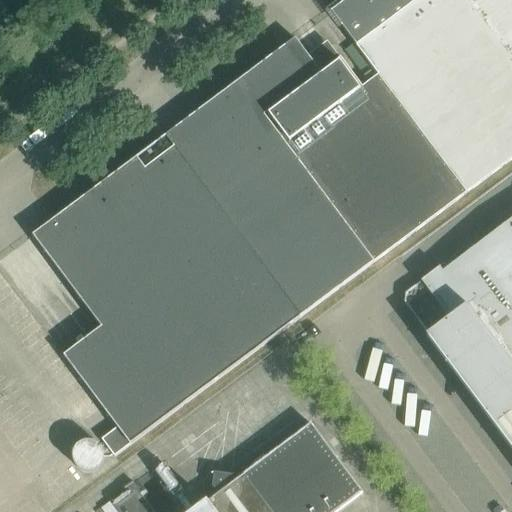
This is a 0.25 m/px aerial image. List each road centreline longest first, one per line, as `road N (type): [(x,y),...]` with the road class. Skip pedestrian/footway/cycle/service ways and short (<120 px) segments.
road 1 (unknown): [(511,198),(375,299),(511,506)]
road 2 (unclassified): [(0,183),(238,0)]
